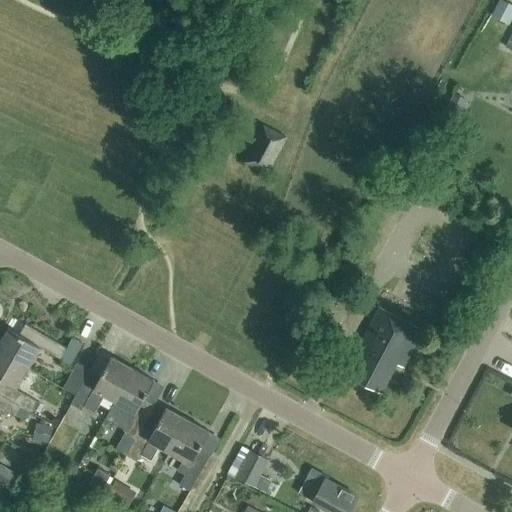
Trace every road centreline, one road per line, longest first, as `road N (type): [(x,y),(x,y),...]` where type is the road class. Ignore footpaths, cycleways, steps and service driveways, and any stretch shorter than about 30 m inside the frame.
road 1 (residential): [(409,476),(0,252)]
road 2 (residential): [(409,476),(511,286)]
